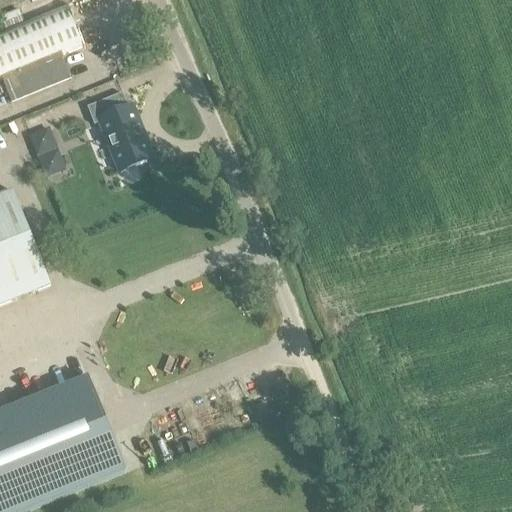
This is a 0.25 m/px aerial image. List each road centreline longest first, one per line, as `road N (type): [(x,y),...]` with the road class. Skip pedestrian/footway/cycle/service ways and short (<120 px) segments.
road 1 (residential): [(314,374),(162,0)]
road 2 (track): [(366,511),(314,374)]
